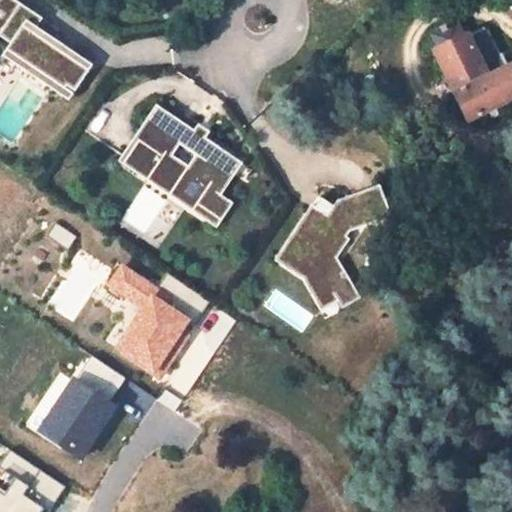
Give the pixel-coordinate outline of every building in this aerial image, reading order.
[(0,0),(0,35),(13,44),(3,57),(69,102),(93,68),(35,29),(42,18),(15,0),(0,0)] [(469,120),(511,99),(511,71),(510,68),(504,71),(490,78),(470,39),(468,35),(463,38),(456,23),(435,34),(441,48),(436,51),(469,120)] [(470,39),(490,78),(504,71),(485,32),(470,39)] [(154,107),(115,162),(217,230),(233,203),(221,196),(242,163),(154,107)] [(327,217),(308,205),(274,260),(301,280),(324,321),(360,299),(335,260),(346,233),(391,216),(380,187),(336,202),(327,217)] [(106,346),(155,375),(193,312),(114,264),(101,286),(131,304),(106,346)] [(85,353),(36,433),(79,460),(128,380),(85,353)] [(0,511),(43,511),(60,483),(7,453),(0,464),(0,511)]
